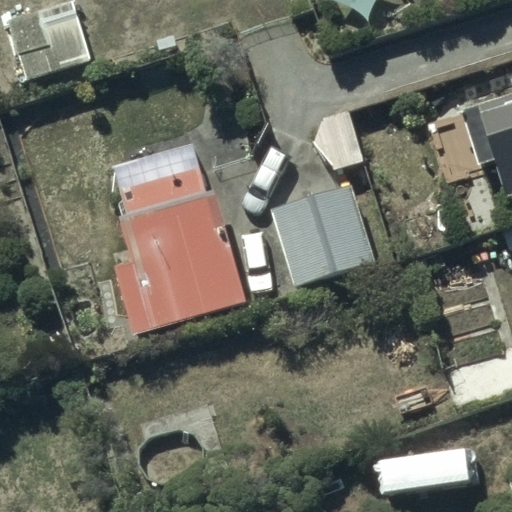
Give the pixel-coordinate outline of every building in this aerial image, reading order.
[(8,18),(25,83),(89,66),(77,19),(42,28),(38,11),(8,18)] [(511,101),(461,117),(478,174),(493,169),(504,205),(511,202),(511,101)] [(350,117),(322,121),(310,148),(334,176),(359,169),(350,117)] [(113,271),(130,340),(245,312),(219,201),(209,204),(197,154),(114,174),(125,222),(117,224),(127,268),(113,271)] [(271,211),(290,293),(378,272),(360,191),(271,211)]
